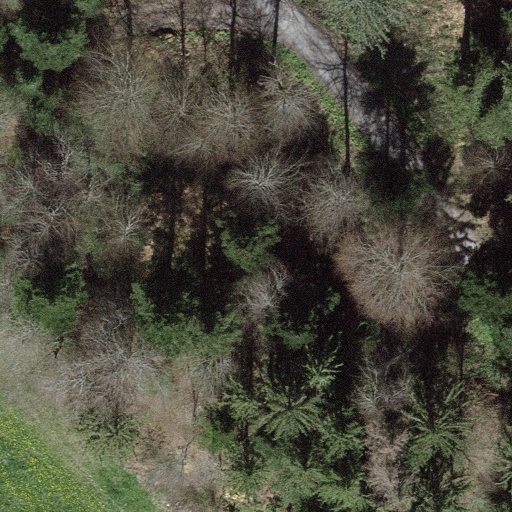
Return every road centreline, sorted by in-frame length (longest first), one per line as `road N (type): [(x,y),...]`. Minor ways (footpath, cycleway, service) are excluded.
road 1 (unclassified): [(511,316),(346,88),(270,0)]
road 2 (track): [(0,45),(275,5)]
